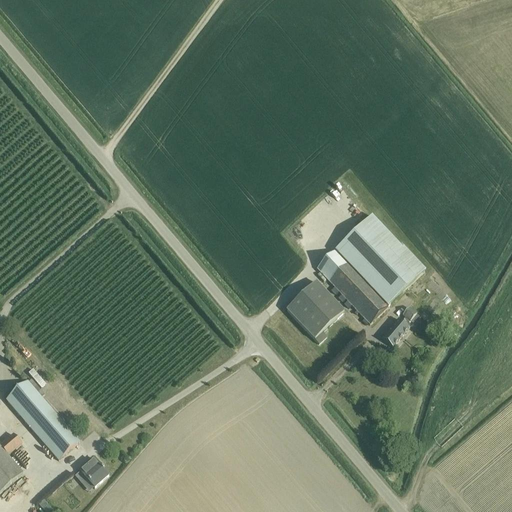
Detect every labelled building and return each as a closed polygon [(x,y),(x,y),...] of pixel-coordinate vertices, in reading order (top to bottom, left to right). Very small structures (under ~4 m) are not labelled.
[(333,214),(323,224),(332,232),(341,222),(333,214)] [(303,218),(299,224),(305,228),(309,222),(303,218)] [(317,270),(370,327),(388,310),(387,309),(424,274),(372,218),(317,270)] [(344,314),(316,284),(287,312),(319,346),(327,339),(323,334),(344,314)] [(410,323),(417,316),(409,310),(403,317),(405,320),(402,324),(399,321),(382,341),(393,350),(413,326),(410,323)] [(39,383),(47,379),(45,374),(36,377),(39,383)] [(55,375),(50,381),(58,388),(63,383),(55,375)] [(7,402),(59,462),(80,444),(42,399),(45,397),(32,381),(29,384),(28,384),(7,402)] [(0,421),(1,421),(4,424),(15,415),(3,400),(0,402),(0,421)] [(0,495),(23,476),(8,459),(23,447),(14,436),(0,447),(0,495)] [(80,473),(75,478),(89,494),(94,489),(95,490),(109,478),(94,461),(80,473)] [(52,504),(61,497),(55,490),(46,497),(52,504)]
